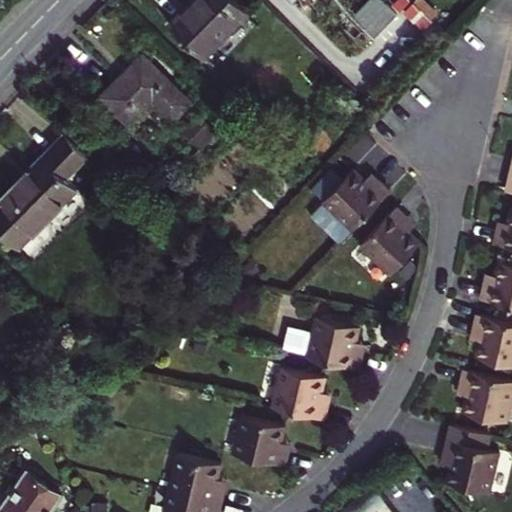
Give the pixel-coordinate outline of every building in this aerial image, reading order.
[(169,24),(203,58),(249,11),(237,0),(193,0),(192,1),(169,24)] [(369,0),(355,14),(376,35),(398,14),(383,0),(369,0)] [(103,96),(131,123),(155,99),(174,118),(191,102),(144,55),(123,75),(103,96)] [(183,127),(202,146),(216,131),(198,113),(183,127)] [(0,199),(0,227),(19,246),(77,187),(66,176),(88,155),(66,133),(20,179),(0,199)] [(103,166),(114,176),(121,169),(111,159),(103,166)] [(354,229),(390,191),(378,180),(375,183),(372,180),(368,176),(365,180),(353,169),(323,200),(354,229)] [(511,239),(511,202),(509,215),(505,214),(504,218),(503,221),(499,219),(495,235),(511,239)] [(408,217),(396,206),(360,244),(390,273),(420,242),(409,231),(412,227),(408,224),(405,220),(408,217)] [(511,297),(511,254),(500,252),(497,267),(492,266),(491,271),(490,276),(486,275),(482,291),(511,297)] [(511,312),(478,305),(475,321),(479,322),(478,327),(477,332),(481,332),(478,348),(511,356),(511,312)] [(309,355),(361,367),(364,352),(360,351),(361,345),(362,342),(358,341),(361,325),(319,315),(309,355)] [(252,397),(326,418),(330,403),(325,402),(326,396),(327,392),(323,391),(327,375),(285,365),(280,382),(257,377),(252,397)] [(511,392),(511,378),(463,368),(460,383),(464,384),(463,390),(462,394),(466,395),(462,411),(505,421),(511,392)] [(244,414),(235,452),(286,464),(290,448),(285,447),(286,444),(287,442),(282,440),(286,424),(244,414)] [(11,437),(15,444),(43,429),(38,423),(32,415),(7,429),(11,437)] [(484,430),(450,422),(443,453),(448,453),(446,458),(445,463),(449,464),(446,480),(488,490),(497,452),(479,448),(484,430)] [(223,460),(180,450),(171,488),(223,500),(226,484),(222,483),(223,480),(223,476),(219,475),(223,460)] [(0,510),(2,511),(49,511),(63,494),(29,470),(0,510)] [(340,511),(398,511),(377,485),(340,511)] [(171,488),(165,511),(219,511),(223,500),(171,488)]
